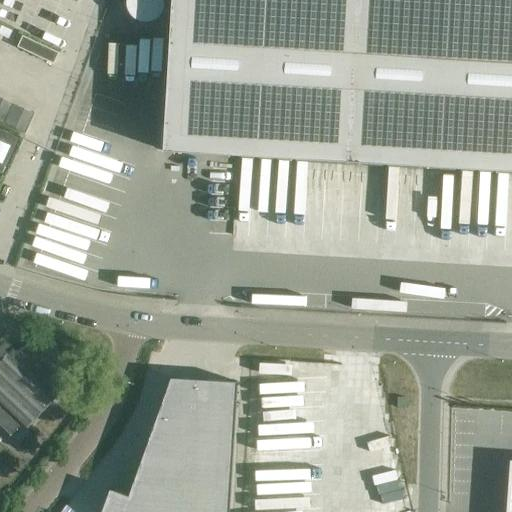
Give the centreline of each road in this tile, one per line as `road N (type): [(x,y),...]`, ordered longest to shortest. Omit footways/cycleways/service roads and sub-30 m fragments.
road 1 (unknown): [(192,240),(511,256)]
road 2 (unclassified): [(432,340),(134,322)]
road 3 (residential): [(36,511),(98,435),(134,322)]
road 4 (unclassified): [(426,511),(432,340)]
road 5 (unclassified): [(134,322),(0,284)]
